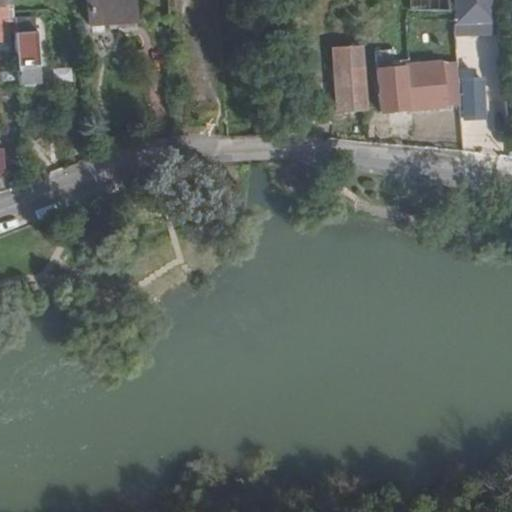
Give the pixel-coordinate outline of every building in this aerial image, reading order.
[(91,0),(94,31),(138,27),(135,0),(91,0)] [(456,0),(457,24),(484,22),(482,0),(456,0)] [(18,36),(21,84),(41,83),(39,34),(18,36)] [(308,39),(283,40),(283,66),(309,65),(308,39)] [(367,109),(364,47),(359,47),(359,40),(347,40),(347,48),(336,48),(339,110),(367,109)] [(382,111),(461,106),(459,63),(426,67),(426,58),(410,59),(410,62),(398,63),(395,51),(377,53),(382,111)] [(0,148),(0,173),(12,169),(5,147),(0,148)]
